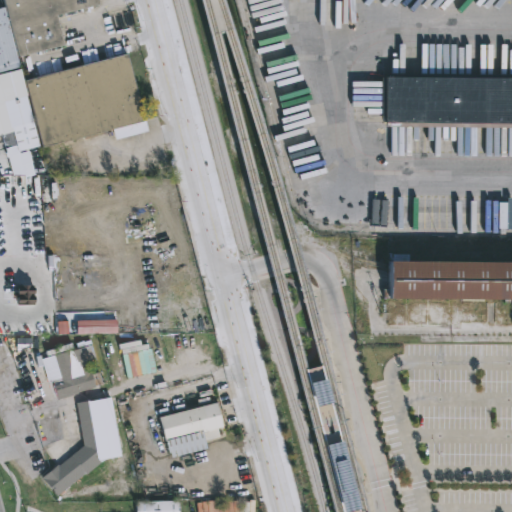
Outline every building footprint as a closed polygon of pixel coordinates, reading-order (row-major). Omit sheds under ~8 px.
[(94,0),(96,5),(55,15),(63,45),(15,58),(24,94),(6,99),(4,93),(0,94),(0,7),(3,7),(0,0),(94,0)] [(144,121),(147,132),(114,141),(111,130),(39,149),(22,81),(126,54),(144,121)] [(511,128),(383,128),(383,122),(380,122),(380,78),(511,78),(511,128)] [(17,152),(18,154),(39,148),(45,172),(23,178),(22,175),(10,176),(5,155),(4,155),(0,139),(0,135),(10,133),(9,128),(16,126),(10,102),(25,99),(37,147),(17,152)] [(407,255),(407,264),(511,265),(511,325),(511,303),(385,302),(386,264),(392,264),(392,255),(407,255)] [(90,339),(96,360),(86,363),(91,373),(98,371),(102,384),(56,399),(44,357),(76,348),(74,342),(90,339)] [(108,398),(119,456),(99,460),(100,462),(57,496),(42,477),(58,464),(47,450),(60,439),(72,453),(85,443),(79,436),(82,435),(76,402),(108,398)] [(204,431),(208,447),(172,456),(168,440),(166,441),(160,416),(218,401),(224,426),(204,431)] [(135,511),(135,501),(177,501),(177,511),(135,511)]
